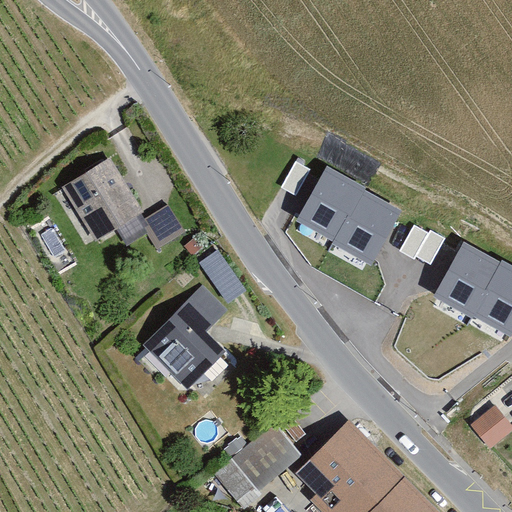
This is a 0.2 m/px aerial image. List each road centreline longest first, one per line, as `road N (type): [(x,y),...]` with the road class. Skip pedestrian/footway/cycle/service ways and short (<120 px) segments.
road 1 (tertiary): [(126,48),(246,243),(339,372),(478,511)]
road 2 (track): [(0,199),(95,115),(150,82)]
road 3 (unknown): [(339,372),(287,349),(218,335)]
